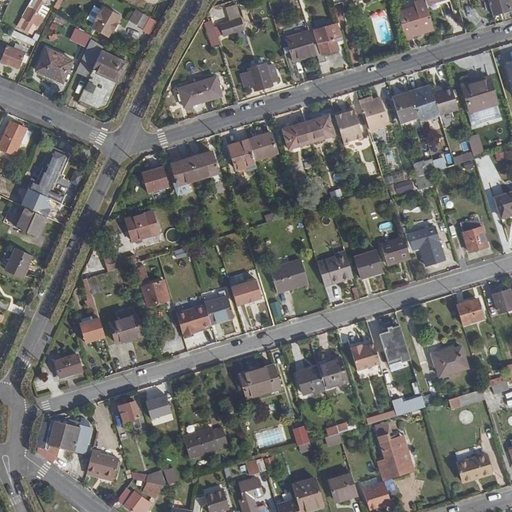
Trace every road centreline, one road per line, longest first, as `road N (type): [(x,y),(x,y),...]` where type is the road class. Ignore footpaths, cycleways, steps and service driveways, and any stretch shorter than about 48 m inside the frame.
road 1 (residential): [(511,264),(19,416)]
road 2 (residential): [(120,146),(511,32)]
road 3 (residential): [(120,146),(7,393)]
road 4 (residential): [(196,0),(120,146)]
road 5 (residential): [(120,146),(0,95)]
